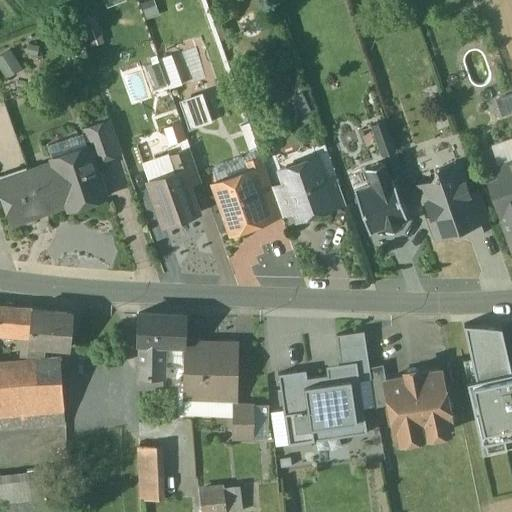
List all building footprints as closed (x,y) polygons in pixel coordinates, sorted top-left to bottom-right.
[(0,70),(6,79),(21,70),(10,51),(0,57),(0,70)] [(171,57),(143,68),(153,92),(167,86),(170,91),(182,86),(171,57)] [(202,102),(187,107),(195,133),(211,128),(202,102)] [(109,121),(82,131),(88,148),(94,165),(121,156),(109,121)] [(395,153),(385,125),(371,129),(381,158),(395,153)] [(54,165),(0,183),(0,189),(12,225),(68,206),(70,212),(105,200),(94,165),(88,148),(52,161),(54,165)] [(189,152),(169,159),(175,177),(184,174),(190,190),(201,186),(189,152)] [(261,162),(245,168),(250,180),(251,180),(257,195),(271,190),(261,162)] [(384,164),(365,171),(371,188),(354,194),(369,235),(385,230),(386,234),(388,234),(388,231),(397,228),(398,230),(400,230),(398,225),(407,222),(392,181),(390,181),(384,164)] [(457,165),(439,171),(437,176),(435,176),(433,180),(434,180),(434,183),(421,187),(439,237),(458,230),(457,228),(466,225),(466,227),(472,225),(475,224),(468,205),(469,198),(469,197),(457,165)] [(511,166),(497,171),(503,190),(492,194),(501,218),(511,250),(511,166)] [(305,172),(297,168),(286,172),(282,179),(285,188),(286,187),(295,213),(294,213),(297,221),(312,215),(313,218),(331,212),(331,211),(325,194),(328,193),(326,186),(321,174),(308,178),(305,172)] [(175,177),(150,186),(165,227),(199,215),(190,190),(184,174),(175,177)] [(250,180),(218,191),(233,234),(266,222),(257,195),(251,180),(250,180)] [(336,183),(326,186),(328,193),(325,194),(331,211),(345,206),(336,183)] [(285,188),(272,192),(280,217),(281,218),(294,213),(295,213),(286,187),(285,188)] [(271,190),(257,195),(266,222),(280,217),(272,192),(271,190)] [(478,194),(469,197),(469,198),(468,205),(475,224),(472,225),(475,233),(490,227),(478,194)] [(16,313),(0,311),(0,333),(14,335),(16,313)] [(31,314),(16,313),(14,335),(33,336),(31,314)] [(64,314),(31,314),(33,336),(36,364),(61,362),(67,361),(64,314)] [(168,319),(139,318),(138,367),(163,367),(163,339),(167,339),(168,319)] [(184,320),(168,319),(167,339),(163,339),(163,367),(163,373),(178,373),(178,399),(183,400),(182,370),(183,370),(183,348),(183,346),(184,320)] [(480,444),(511,436),(511,375),(500,329),(464,329),(478,380),(467,382),(480,444)] [(363,335),(336,340),(342,377),(358,374),(359,384),(370,383),(369,369),(363,335)] [(236,347),(183,346),(183,348),(183,370),(182,370),(183,400),(184,400),(235,403),(236,347)] [(36,364),(37,369),(0,372),(0,417),(64,412),(61,362),(36,364)] [(163,367),(138,367),(138,398),(178,399),(178,373),(163,373),(163,367)] [(383,367),(369,369),(370,383),(375,410),(389,408),(384,383),(386,383),(383,367)] [(417,372),(404,375),(405,379),(386,383),(384,383),(389,408),(395,436),(450,424),(439,372),(418,376),(417,372)] [(298,375),(279,378),(289,447),(314,444),(313,432),(344,427),(346,439),(367,437),(359,384),(358,374),(342,377),(300,383),(298,375)] [(178,399),(138,398),(140,418),(179,419),(178,399)] [(235,403),(184,400),(183,400),(183,416),(234,418),(234,408),(235,408),(235,403)] [(235,408),(234,408),(234,418),(233,442),(252,443),(252,408),(235,408)] [(266,408),(252,408),(252,443),(266,443),(266,408)] [(164,502),(162,452),(140,453),(141,504),(164,502)] [(0,509),(50,504),(46,475),(0,479),(0,509)] [(240,511),(237,490),(223,491),(226,511),(240,511)] [(223,491),(198,494),(200,510),(207,509),(225,507),(223,491)]
